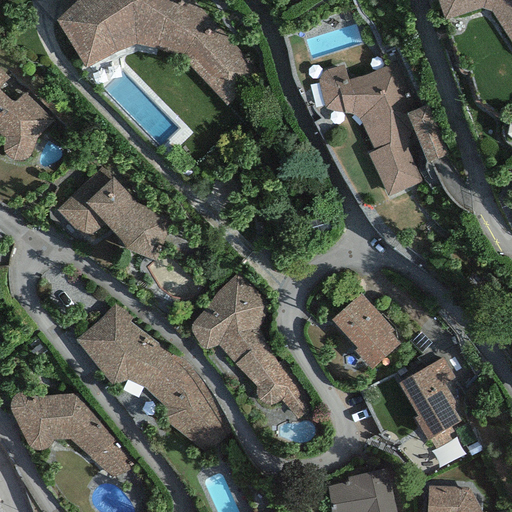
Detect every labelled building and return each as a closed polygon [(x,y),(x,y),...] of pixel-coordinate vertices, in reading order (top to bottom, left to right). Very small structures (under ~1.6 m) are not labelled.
[(185,0),(84,0),(88,4),(53,37),(100,87),(154,37),(223,112),(258,79),(185,0)] [(511,0),(440,0),(454,33),(497,15),(511,51),(511,0)] [(390,69),(339,92),(390,207),(441,184),(390,69)] [(0,81),(0,167),(8,175),(51,130),(0,81)] [(430,96),(410,104),(432,157),(452,148),(430,96)] [(171,236),(99,172),(51,224),(85,255),(107,230),(145,265),(171,236)] [(280,312),(242,271),(182,326),(267,420),(296,394),(248,341),(280,312)] [(403,353),(361,308),(330,337),(371,382),(403,353)] [(236,421),(119,316),(80,359),(197,464),(236,421)] [(421,429),(464,418),(448,355),(404,367),(421,429)] [(48,380),(11,404),(38,447),(67,442),(95,455),(111,466),(132,450),(79,385),(60,391),(48,380)] [(395,511),(385,472),(333,485),(339,511),(395,511)] [(484,511),(476,489),(430,489),(429,511),(484,511)]
